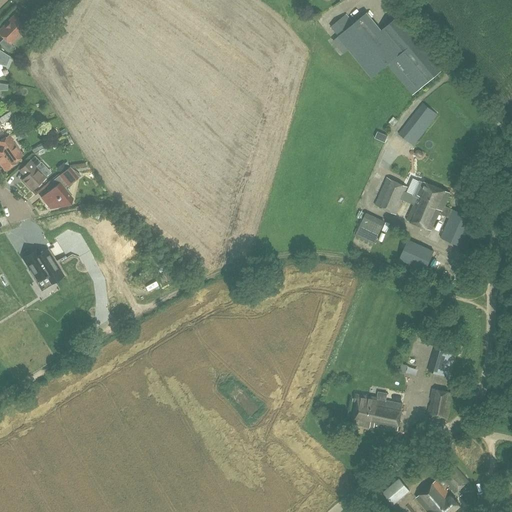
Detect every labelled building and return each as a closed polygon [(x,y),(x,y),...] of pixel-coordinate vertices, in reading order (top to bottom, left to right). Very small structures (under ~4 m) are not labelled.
[(388,65),(413,95),(442,71),(397,18),(381,31),(366,14),(354,24),(346,15),(331,28),(372,77),(388,65)] [(15,15),(0,30),(0,34),(4,38),(0,42),(9,52),(14,47),(10,44),(27,27),(15,15)] [(32,24),(26,29),(29,32),(35,27),(32,24)] [(0,64),(7,66),(10,57),(0,50),(0,64)] [(413,146),(438,114),(423,103),(398,134),(413,146)] [(0,134),(3,133),(0,126),(0,125),(15,115),(11,109),(0,111),(0,134)] [(17,140),(28,136),(25,129),(15,133),(17,140)] [(23,156),(9,136),(0,141),(0,147),(1,149),(0,149),(0,162),(6,170),(18,162),(17,160),(23,156)] [(26,177),(22,181),(32,191),(45,178),(36,168),(41,163),(35,156),(20,171),(26,177)] [(68,186),(78,178),(69,167),(60,175),(64,180),(61,183),(60,183),(42,198),(50,209),(71,204),(73,199),(64,188),(68,185),(68,186)] [(387,178),(375,206),(396,215),(403,200),(407,192),(409,187),(387,178)] [(407,192),(403,200),(414,205),(407,220),(431,231),(440,210),(442,211),(443,211),(445,206),(451,194),(424,182),(424,183),(420,181),(413,178),(409,187),(407,192)] [(442,211),(441,215),(450,219),(441,238),(462,247),(474,219),(454,210),(453,210),(445,206),(443,211),(442,211)] [(380,234),(362,226),(357,237),(375,245),(380,234)] [(434,252),(408,241),(399,262),(424,274),(434,252)] [(34,252),(24,258),(31,270),(29,271),(36,281),(47,274),(52,282),(53,281),(63,275),(47,250),(40,255),(37,250),(34,252)] [(435,348),(429,371),(447,376),(453,353),(440,349),(435,348)] [(448,420),(453,393),(433,389),(428,416),(448,420)] [(357,403),(354,425),(371,428),(371,427),(399,431),(403,404),(387,402),(388,394),(379,393),(378,398),(358,395),(356,395),(355,403),(357,403)] [(453,465),(441,477),(448,485),(455,493),(468,482),(453,465)] [(445,488),(448,485),(441,477),(416,498),(428,511),(453,511),(461,506),(445,488)] [(410,491),(399,479),(383,493),(393,505),(410,491)]
